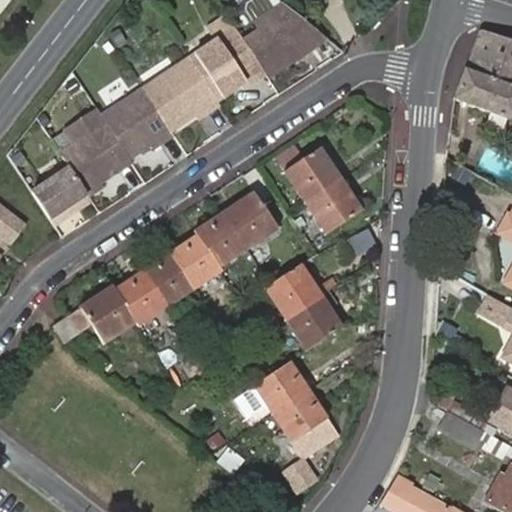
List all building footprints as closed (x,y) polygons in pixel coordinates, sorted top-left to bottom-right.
[(323,36),(280,2),(269,9),(263,0),(251,0),(243,6),(242,9),(258,32),(243,42),(264,74),(267,79),(298,59),(295,55),(323,36)] [(215,41),(234,29),(226,16),(207,29),(215,41)] [(243,42),(234,29),(215,41),(188,59),(216,101),(248,79),(250,83),(264,74),(243,42)] [(464,71),(511,88),(511,41),(480,30),(464,71)] [(216,101),(188,59),(142,89),(170,131),(202,109),(204,113),(218,104),(216,101)] [(511,88),(464,71),(455,97),(511,118),(511,88)] [(170,131),(142,89),(101,116),(128,158),(156,140),(159,144),(172,135),(170,131)] [(101,116),(97,110),(51,139),(84,192),(131,162),(128,158),(101,116)] [(302,199),(331,180),(324,169),(330,165),(315,144),(281,168),(302,199)] [(331,180),(337,177),(330,165),(324,169),(331,180)] [(345,190),(337,177),(331,180),(339,193),(345,190)] [(339,193),(331,180),(302,199),(323,233),(357,209),(345,190),(339,193)] [(235,208),(225,214),(244,243),(273,224),(250,189),(231,202),(235,208)] [(0,263),(34,224),(0,194),(0,263)] [(231,202),(221,209),(225,214),(235,208),(231,202)] [(225,214),(221,209),(207,218),(211,224),(225,214)] [(207,218),(191,228),(194,232),(213,262),(244,243),(225,214),(211,224),(207,218)] [(511,289),(511,219),(509,218),(499,237),(511,243),(511,273),(506,286),(511,289)] [(217,268),(213,262),(194,232),(179,242),(183,250),(173,257),(191,285),(217,268)] [(179,242),(168,250),(173,257),(183,250),(179,242)] [(145,276),(162,304),(191,285),(173,257),(168,250),(149,262),(155,270),(145,276)] [(313,282),(299,260),(268,280),(265,282),(287,316),(316,296),(309,285),(313,282)] [(149,262),(140,268),(145,276),(155,270),(149,262)] [(145,276),(140,268),(126,278),(131,285),(145,276)] [(133,315),(136,321),(162,304),(145,276),(131,285),(126,278),(114,286),(133,315)] [(111,281),(97,290),(100,295),(114,286),(111,282),(111,281)] [(316,296),(320,293),(313,282),(309,285),(316,296)] [(97,290),(69,309),(80,328),(87,324),(98,339),(133,315),(114,286),(100,295),(97,290)] [(329,306),(320,293),(316,296),(325,309),(329,306)] [(307,346),(341,324),(329,306),(325,309),(316,296),(287,316),(307,346)] [(511,309),(510,308),(488,296),(479,311),(500,324),(502,320),(511,326),(511,334),(501,355),(511,361),(511,309)] [(51,322),(62,339),(80,328),(69,309),(51,322)] [(441,324),(435,334),(443,339),(448,342),(454,331),(441,324)] [(443,339),(437,350),(452,359),(458,347),(448,342),(443,339)] [(299,377),(288,360),(255,381),(273,412),(301,391),(294,380),(299,377)] [(301,391),(306,388),(299,377),(294,380),(301,391)] [(313,401),(306,388),(301,391),(309,403),(313,401)] [(309,403),(301,391),(273,412),(291,441),(324,419),(313,401),(309,403)] [(492,422),(511,432),(511,392),(509,391),(492,422)] [(444,396),(438,406),(449,413),(469,424),(475,413),(444,396)] [(469,424),(449,413),(439,429),(475,449),(481,439),(489,443),(487,445),(506,456),(511,448),(469,424)] [(311,456),(288,468),(301,492),(324,479),(311,456)] [(489,503),(506,511),(511,511),(511,472),(508,480),(504,477),(489,503)] [(399,475),(380,502),(397,511),(448,511),(450,510),(412,488),(414,483),(399,475)]
